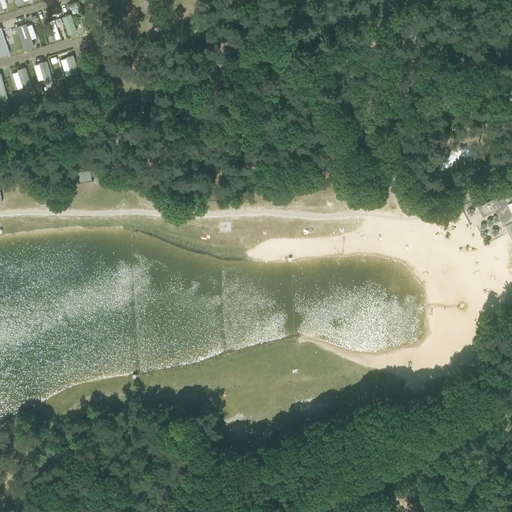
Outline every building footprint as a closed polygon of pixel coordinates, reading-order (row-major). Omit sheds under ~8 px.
[(77,32),(71,14),(62,17),(68,35),(77,32)] [(153,31),(162,28),(159,18),(149,22),(153,31)] [(56,39),(50,21),(44,23),(50,42),(56,39)] [(26,23),(16,26),(24,50),(34,47),(32,39),(37,37),(32,24),(27,26),(26,23)] [(0,27),(0,56),(9,54),(0,27)] [(66,58),(61,60),(66,76),(71,74),(72,75),(79,72),(73,55),(66,57),(66,58)] [(53,82),(47,61),(39,63),(39,64),(43,79),(45,84),(53,82)] [(32,89),(25,67),(17,70),(18,72),(23,88),(24,92),(32,89)] [(447,89),(452,100),(463,95),(457,84),(447,89)] [(17,93),(11,95),(13,101),(19,99),(17,93)] [(78,183),(92,181),(90,170),(78,172),(79,178),(77,178),(78,183)] [(511,185),(491,196),(493,199),(479,206),(484,216),(495,210),(503,226),(505,225),(511,239),(511,185)]
